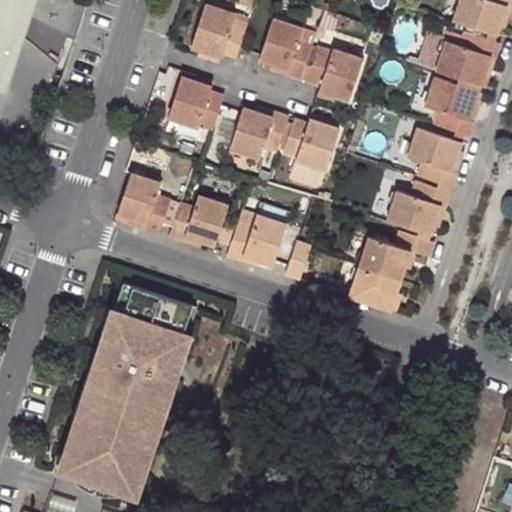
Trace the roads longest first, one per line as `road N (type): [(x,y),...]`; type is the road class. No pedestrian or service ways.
road 1 (residential): [(423,339),(65,225)]
road 2 (residential): [(423,339),(511,74)]
road 3 (residential): [(139,0),(65,225)]
road 4 (residential): [(65,225),(0,419)]
road 5 (unknown): [(130,27),(300,96)]
